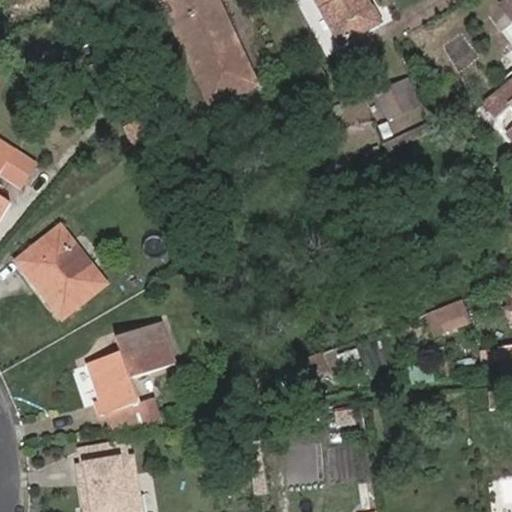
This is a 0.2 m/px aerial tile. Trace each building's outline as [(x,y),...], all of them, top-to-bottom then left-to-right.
[(246,75),(230,39),(236,36),(219,0),(163,0),(213,104),(258,82),(253,71),(246,75)] [(370,0),(321,0),(344,41),(382,20),(374,5),(370,0)] [(511,19),(511,0),(506,0),(500,5),(511,19)] [(382,20),(386,17),(378,1),(374,5),(382,20)] [(236,36),(230,39),(246,75),(253,71),(236,36)] [(511,50),(492,66),(503,80),(511,72),(511,50)] [(413,111),(419,108),(405,80),(400,83),(413,111)] [(511,129),(506,134),(511,140),(511,81),(483,105),(493,117),(508,105),(511,110),(511,129)] [(389,122),(413,111),(400,83),(376,94),(389,122)] [(310,130),(338,121),(334,109),(304,117),(310,130)] [(143,161),(165,151),(148,114),(138,118),(150,145),(138,150),(143,161)] [(138,118),(126,124),(138,150),(150,145),(138,118)] [(385,145),(388,151),(442,125),(437,119),(385,145)] [(0,221),(11,205),(0,197),(0,174),(15,151),(0,140),(0,221)] [(0,174),(0,175),(23,189),(38,166),(15,151),(0,174)] [(454,191),(472,183),(464,165),(446,173),(454,191)] [(63,318),(106,285),(94,269),(89,273),(68,247),(73,243),(60,227),(19,262),(63,318)] [(424,311),(433,335),(471,322),(462,298),(424,311)] [(131,380),(176,363),(163,322),(116,338),(121,352),(86,365),(102,414),(105,413),(112,433),(157,425),(148,399),(138,402),(131,380)] [(497,370),(511,367),(511,342),(496,344),(497,370)] [(307,385),(328,374),(320,357),(298,366),(307,385)] [(488,404),(510,400),(509,388),(487,392),(488,404)] [(84,511),(141,511),(139,496),(131,497),(128,477),(135,476),(132,456),(129,457),(127,440),(79,448),(82,464),(77,466),(84,511)]
